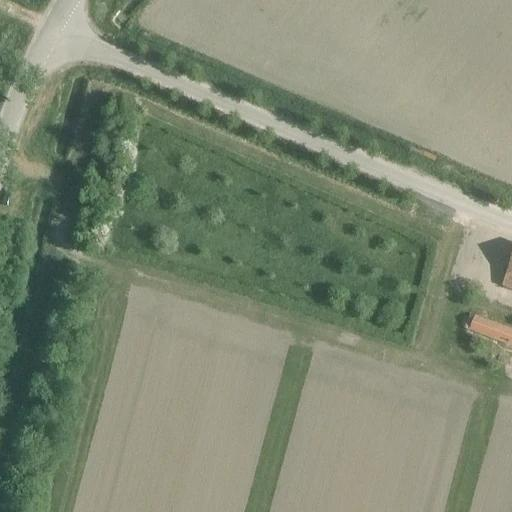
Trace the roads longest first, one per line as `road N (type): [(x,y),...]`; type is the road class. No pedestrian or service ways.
road 1 (unclassified): [(511,224),(50,29)]
road 2 (tertiary): [(0,155),(14,102),(50,29)]
